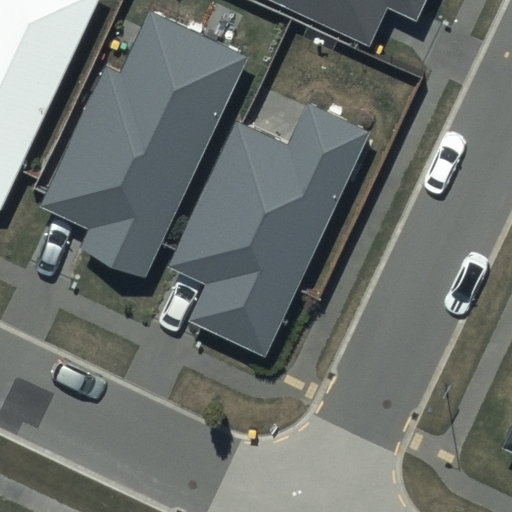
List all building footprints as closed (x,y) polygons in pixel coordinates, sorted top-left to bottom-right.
[(0,0),(0,185),(85,0),(0,0)] [(245,40),(156,0),(141,0),(115,57),(104,52),(40,192),(85,213),(75,234),(142,265),(245,40)] [(414,0),(299,0),(363,29),(377,0),(398,0),(412,6),(414,0)] [(367,118),(303,89),(283,130),(232,105),(163,251),(200,267),(186,306),(262,343),(367,118)] [(511,428),(503,448),(511,451),(511,428)]
